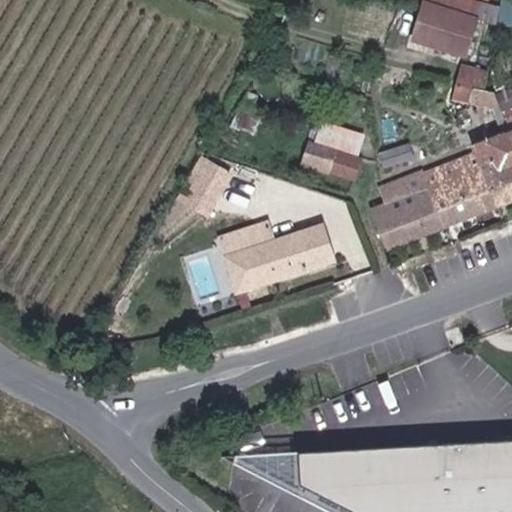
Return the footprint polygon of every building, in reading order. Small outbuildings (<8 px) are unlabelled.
[(478,0),(476,0),(427,0),(430,1),(419,48),(472,66),(484,21),(470,13),(478,0)] [(371,45),(402,46),(402,29),(372,26),(371,45)] [(372,108),(423,111),(423,83),(373,79),(372,108)] [(326,142),(312,139),(304,165),(361,179),(372,135),(331,123),(326,142)] [(511,133),(477,145),(479,155),(503,210),(511,206),(511,133)] [(382,152),(385,164),(414,156),(411,144),(382,152)] [(393,202),(374,208),(392,250),(503,210),(479,155),(388,189),(393,202)] [(234,182),(210,168),(179,217),(207,229),(234,182)] [(277,223),(224,238),(245,294),(343,265),(328,223),(282,238),(277,223)] [(511,511),(511,437),(311,453),(315,511),(511,511)]
